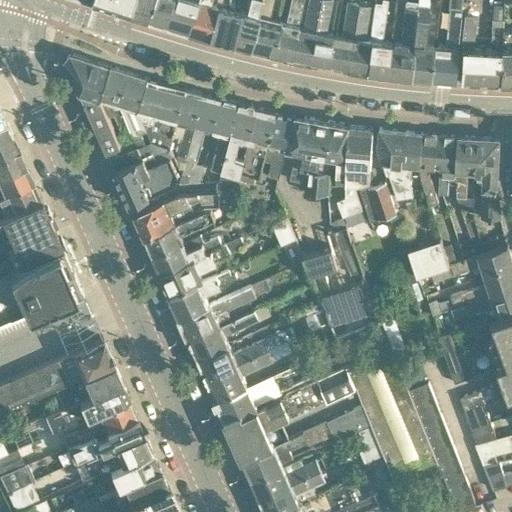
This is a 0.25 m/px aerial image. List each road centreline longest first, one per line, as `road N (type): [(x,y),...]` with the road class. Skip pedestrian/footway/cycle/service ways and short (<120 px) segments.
road 1 (tertiary): [(511,104),(280,77),(23,0)]
road 2 (tertiary): [(220,511),(36,95)]
